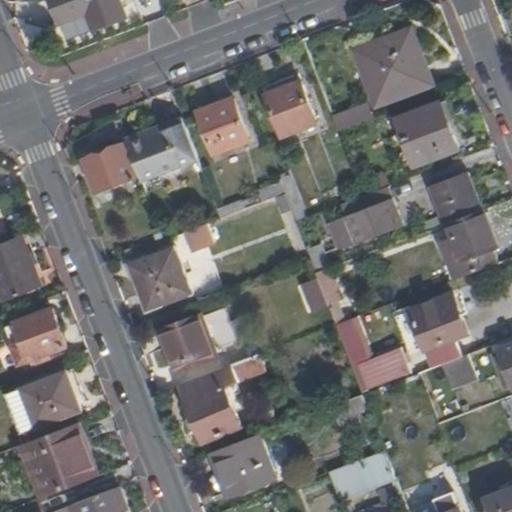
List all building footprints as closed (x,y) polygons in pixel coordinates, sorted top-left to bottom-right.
[(85,9),(90,22),(103,17),(96,0),(49,0),(57,20),(85,9)] [(122,0),(96,0),(103,17),(125,9),(122,0)] [(379,100),(431,80),(411,30),(360,50),(379,100)] [(283,135),(317,122),(301,81),(267,94),(283,135)] [(213,153),(248,140),(233,100),(197,113),(213,153)] [(415,164),(461,146),(443,100),(398,118),(415,164)] [(347,114),(351,125),(369,118),(365,107),(347,114)] [(182,120),(126,141),(142,181),(198,160),(182,120)] [(125,143),(85,158),(97,190),(138,175),(125,143)] [(468,173),(431,187),(445,223),(448,222),(482,208),(471,180),(468,173)] [(284,184),(287,192),(287,193),(292,208),(300,205),(288,174),(281,176),(284,184)] [(284,184),(262,193),(266,202),(274,198),(287,193),(287,192),(284,184)] [(356,242),(404,224),(390,185),(363,195),(341,204),(356,242)] [(266,202),(262,193),(244,200),(247,209),(266,202)] [(274,198),(281,214),(293,210),(292,208),(287,193),(274,198)] [(244,200),(225,207),(229,216),(247,209),(244,200)] [(223,201),(215,204),(221,219),(229,216),(225,207),(223,201)] [(292,208),(293,210),(297,220),(305,217),(300,205),(292,208)] [(453,234),(440,240),(455,278),(501,260),(482,208),(448,222),(453,234)] [(436,215),(422,221),(425,229),(439,224),(436,215)] [(192,254),(216,246),(207,224),(184,233),(192,254)] [(0,286),(4,298),(40,285),(32,264),(28,253),(35,250),(27,232),(0,242),(0,286)] [(322,244),(308,249),(311,258),(317,272),(330,267),(331,267),(322,244)] [(148,310),(192,292),(175,247),(137,262),(145,284),(139,287),(148,310)] [(35,250),(28,253),(32,264),(39,261),(35,250)] [(330,267),(317,272),(337,324),(346,320),(339,300),(342,299),(330,267)] [(456,337),(468,332),(453,293),(396,315),(410,353),(420,350),(420,348),(426,345),(427,348),(456,337)] [(53,308),(15,322),(29,359),(67,345),(53,308)] [(177,372),(219,356),(202,314),(161,331),(177,372)] [(456,337),(427,348),(434,367),(445,363),(463,356),(456,337)] [(511,377),(511,344),(501,349),(511,377)] [(412,372),(403,347),(361,362),(371,388),(412,372)] [(229,385),(270,369),(264,352),(183,384),(206,442),(244,426),(229,385)] [(454,385),(476,377),(467,354),(463,356),(445,363),(454,385)] [(66,371),(3,394),(18,432),(80,410),(66,371)] [(334,405),(341,424),(370,413),(363,394),(334,405)] [(77,423),(25,442),(47,495),(99,476),(77,423)] [(233,494),(276,477),(259,434),(211,452),(217,466),(223,468),(233,494)] [(385,451),(328,472),(337,497),(370,484),(367,475),(391,466),(385,451)] [(394,474),(391,466),(367,475),(370,484),(394,474)] [(129,511),(120,487),(54,511),(129,511)] [(486,511),(511,511),(511,487),(482,500),(486,511)] [(452,489),(416,503),(419,511),(450,511),(460,509),(452,489)]
